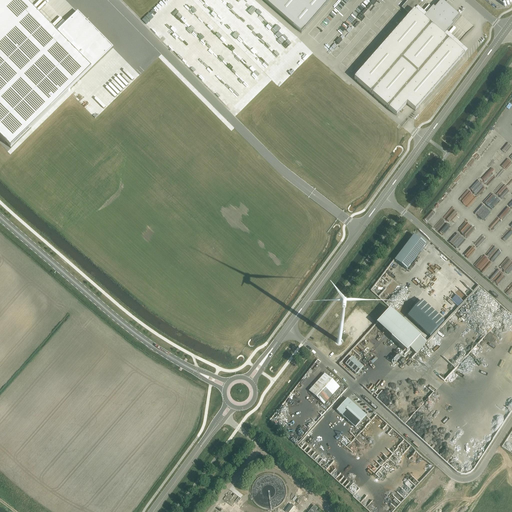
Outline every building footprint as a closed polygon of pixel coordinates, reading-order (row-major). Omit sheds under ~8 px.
[(0,0),(0,137),(11,148),(113,48),(78,12),(56,33),(23,0),(0,0)] [(330,0),(263,0),(301,33),(330,0)] [(419,16),(414,11),(421,3),(417,0),(408,0),(401,8),(410,15),(406,20),(354,79),(396,116),(407,104),(415,111),(464,55),(449,41),(443,36),(453,24),(452,23),(459,15),(442,0),(435,8),(433,7),(423,19),(419,16)] [(503,154),(508,158),(511,153),(511,144),(511,145),(503,154)] [(494,165),(498,168),(506,159),(502,155),(494,165)] [(466,166),(472,173),(481,165),(474,158),(466,166)] [(511,164),(510,167),(508,165),(503,172),(508,176),(511,170),(511,164)] [(462,185),(472,174),(466,169),(456,180),(462,185)] [(461,200),(469,207),(489,186),(480,178),(470,189),(471,190),(461,200)] [(492,211),(511,190),(511,188),(504,181),(494,191),(496,194),(486,205),(492,211)] [(453,225),(462,216),(456,209),(446,218),(453,225)] [(441,235),(449,225),(447,223),(439,233),(441,235)] [(458,250),(467,241),(458,232),(449,242),(458,250)] [(479,249),(488,238),(483,234),(474,244),(479,249)] [(426,244),(414,235),(395,260),(406,269),(426,244)] [(421,301),(407,316),(430,337),(444,322),(421,301)] [(390,310),(376,325),(407,354),(421,339),(390,310)] [(352,357),(345,365),(356,375),(363,367),(352,357)] [(339,388),(325,374),(309,391),(324,405),(339,388)] [(366,416),(347,399),(336,411),(355,428),(366,416)] [(232,497),(228,494),(223,500),(231,507),(235,502),(237,504),(241,499),(234,494),(232,497)]
